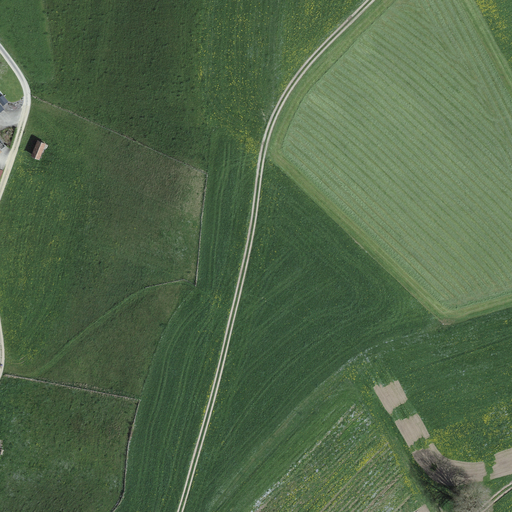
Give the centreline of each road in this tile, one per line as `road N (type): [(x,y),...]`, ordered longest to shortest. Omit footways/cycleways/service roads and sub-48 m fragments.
road 1 (track): [(371,0),(319,51),(276,111),(215,390),(179,511)]
road 2 (track): [(0,194),(30,93),(0,47)]
